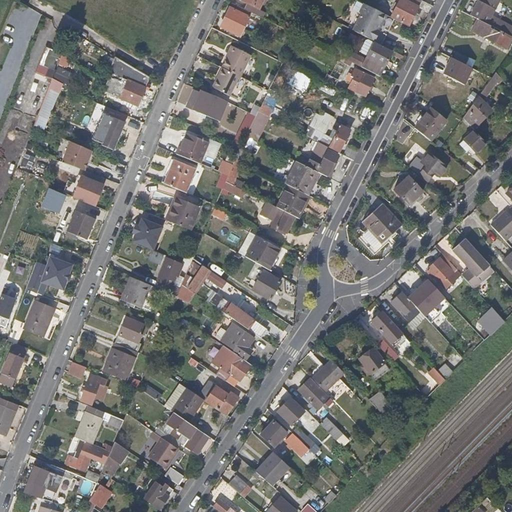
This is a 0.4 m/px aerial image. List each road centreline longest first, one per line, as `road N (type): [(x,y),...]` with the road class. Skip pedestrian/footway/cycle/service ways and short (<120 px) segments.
road 1 (residential): [(217,0),(173,84),(12,469)]
road 2 (residential): [(451,0),(327,239),(321,256),(335,297)]
road 3 (residential): [(335,297),(181,511)]
road 4 (residential): [(511,157),(379,278),(335,297)]
road 5 (track): [(25,0),(173,84)]
